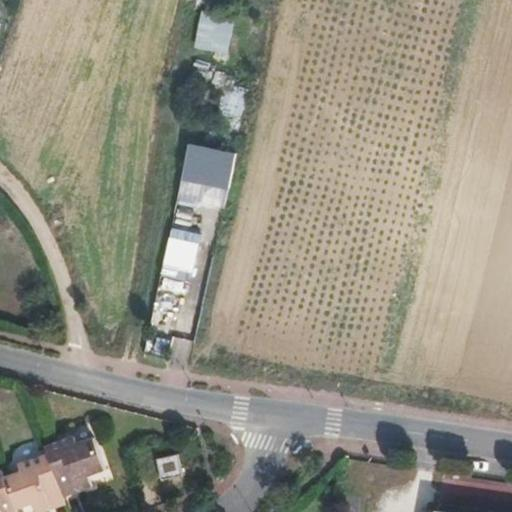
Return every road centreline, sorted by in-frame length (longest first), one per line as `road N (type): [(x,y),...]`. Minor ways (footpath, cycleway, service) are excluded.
road 1 (residential): [(0,359),(270,416)]
road 2 (residential): [(511,447),(270,416)]
road 3 (track): [(73,377),(77,354),(59,281),(41,239),(0,185)]
